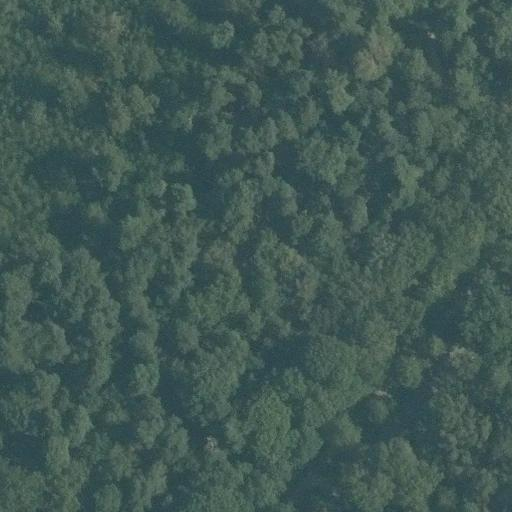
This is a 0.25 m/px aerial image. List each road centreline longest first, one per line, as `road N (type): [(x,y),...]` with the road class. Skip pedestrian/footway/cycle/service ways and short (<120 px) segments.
road 1 (track): [(0,434),(157,368),(238,301),(282,197),(364,150),(400,143),(422,114),(448,29),(472,0)]
road 2 (secondary): [(339,511),(511,299)]
